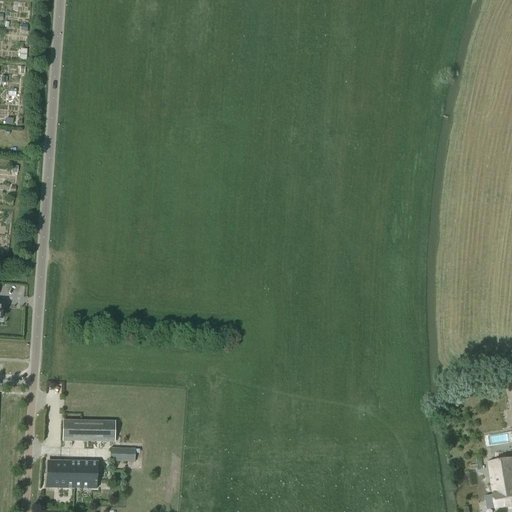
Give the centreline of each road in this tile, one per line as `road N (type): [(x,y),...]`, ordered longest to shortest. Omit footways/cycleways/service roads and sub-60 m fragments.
road 1 (unclassified): [(34,381),(59,0)]
road 2 (unclassified): [(25,511),(34,381)]
